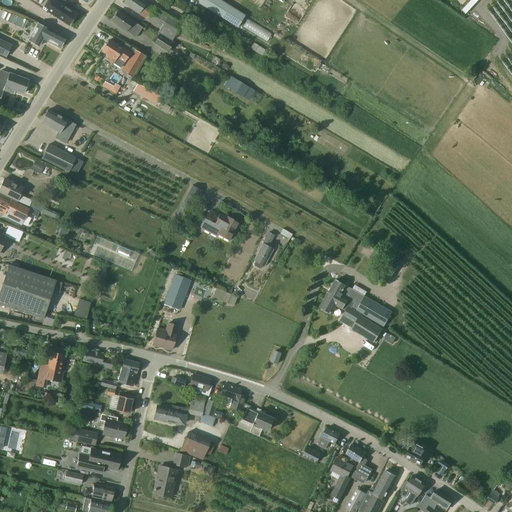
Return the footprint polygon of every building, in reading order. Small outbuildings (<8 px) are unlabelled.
[(76,14),(54,0),(53,0),(46,11),(69,26),(76,14)] [(149,16),(153,9),(140,0),(125,0),(123,4),(138,14),(145,18),(147,14),(149,16)] [(181,0),(160,0),(168,5),(169,3),(182,11),(187,3),(181,0)] [(245,15),(220,0),(200,0),(198,3),(237,28),(245,15)] [(154,7),(153,9),(149,16),(163,24),(158,32),(172,41),(179,30),(186,34),(189,29),(182,24),(154,7)] [(111,21),(126,31),(135,38),(142,28),(133,22),(118,11),(111,21)] [(12,15),(9,22),(23,28),(26,21),(12,15)] [(267,41),(272,33),(247,18),(242,26),(267,41)] [(59,48),(66,37),(65,37),(48,28),(47,29),(37,24),(37,25),(29,40),(28,39),(28,40),(39,46),(39,45),(43,39),(59,47),(59,48)] [(186,36),(196,42),(201,35),(191,29),(186,36)] [(153,44),(168,53),(174,43),(160,34),(153,44)] [(109,40),(102,51),(108,56),(106,59),(113,63),(120,68),(130,54),(132,55),(135,51),(124,44),(122,49),(109,40)] [(273,55),(253,43),(250,49),(262,56),(263,55),(271,60),(273,55)] [(123,71),(132,77),(145,57),(135,51),(132,55),(123,71)] [(111,78),(106,75),(100,86),(114,94),(123,78),(114,72),(111,78)] [(28,80),(10,73),(3,90),(13,94),(14,90),(23,94),(28,80)] [(102,80),(96,76),(92,81),(99,85),(102,80)] [(255,91),(229,76),(224,86),(249,101),(255,91)] [(135,84),(131,93),(158,104),(162,94),(135,84)] [(75,125),(48,110),(41,122),(58,132),(55,138),(65,143),(75,125)] [(42,159),(41,159),(51,164),(58,150),(49,145),(42,159)] [(40,162),(35,172),(40,174),(45,165),(40,162)] [(29,207),(31,201),(20,195),(23,188),(4,179),(0,186),(0,192),(17,201),(29,207)] [(192,185),(182,202),(193,208),(202,191),(192,185)] [(35,216),(35,215),(37,216),(39,213),(31,209),(29,209),(11,200),(9,202),(0,197),(0,212),(3,214),(2,216),(21,225),(27,212),(35,216)] [(43,205),(32,199),(31,201),(29,207),(40,212),(43,205)] [(174,227),(184,210),(180,208),(170,225),(174,227)] [(221,213),(215,224),(204,218),(199,228),(217,237),(218,235),(229,241),(238,223),(221,213)] [(64,239),(69,227),(62,224),(58,236),(64,239)] [(292,235),(282,229),(279,234),(289,240),(292,235)] [(263,265),(264,266),(273,249),(268,247),(274,235),(268,232),(263,244),(254,261),(255,261),(254,264),(254,267),(259,269),(261,268),(263,265)] [(61,261),(61,252),(49,252),(49,261),(61,261)] [(0,289),(0,304),(43,319),(56,281),(8,265),(0,289)] [(163,305),(179,311),(191,281),(186,279),(187,276),(177,272),(176,274),(175,274),(163,305)] [(336,280),(329,293),(338,298),(339,298),(340,298),(342,294),(347,297),(346,298),(348,300),(349,299),(356,303),(353,308),(357,310),(356,311),(384,327),(392,313),(364,296),(367,292),(355,285),(353,289),(336,280)] [(213,287),(209,295),(233,306),(237,298),(213,287)] [(329,293),(320,307),(331,314),(336,305),(342,309),(343,307),(346,309),(343,316),(355,323),(360,315),(351,310),(355,303),(348,300),(346,298),(347,297),(342,294),(340,298),(339,298),(338,298),(329,293)] [(78,299),(73,314),(83,318),(88,303),(78,299)] [(374,343),(383,329),(360,315),(355,323),(351,329),(374,343)] [(152,345),(172,350),(176,333),(178,326),(167,323),(165,331),(157,328),(152,345)] [(392,344),(396,339),(390,335),(390,336),(387,334),(384,339),(387,341),(392,344)] [(93,365),(111,369),(113,361),(102,359),(103,354),(85,350),(82,361),(93,363),(93,365)] [(270,362),(278,365),(282,353),(274,351),(270,362)] [(61,380),(63,371),(60,371),(63,355),(50,353),(47,367),(40,366),(36,385),(35,392),(39,393),(41,386),(44,387),(46,377),(61,380)] [(139,363),(124,359),(118,380),(118,382),(133,386),(139,363)] [(194,375),(191,385),(194,386),(192,391),(200,394),(208,396),(212,386),(209,385),(210,380),(194,375)] [(174,384),(183,387),(186,380),(177,377),(174,384)] [(100,386),(115,390),(117,381),(113,380),(112,382),(101,379),(100,386)] [(230,408),(240,412),(245,397),(239,395),(241,390),(224,384),(221,395),(233,399),(230,408)] [(115,410),(129,413),(132,399),(119,396),(115,410)] [(191,396),(189,409),(187,414),(201,417),(205,399),(191,396)] [(203,413),(211,416),(220,420),(221,417),(222,413),(214,411),(217,403),(207,400),(203,413)] [(82,408),(100,412),(101,406),(83,401),(82,408)] [(179,425),(183,408),(171,406),(171,409),(157,406),(154,419),(179,425)] [(273,418),(258,412),(245,406),(243,408),(246,409),(241,419),(240,418),(236,427),(250,432),(250,433),(259,437),(262,428),(267,430),(273,418)] [(200,422),(212,426),(215,419),(203,414),(200,422)] [(129,424),(116,421),(117,418),(101,415),(100,420),(104,421),(101,435),(126,440),(129,424)] [(326,449),(330,441),(335,444),(340,434),(327,427),(318,445),(326,449)] [(98,433),(77,428),(76,430),(71,429),(71,431),(68,430),(66,439),(74,441),(95,446),(98,433)] [(202,461),(205,453),(210,456),(214,446),(209,444),(211,441),(188,432),(179,451),(202,461)] [(405,457),(420,465),(429,451),(413,442),(405,457)] [(352,445),(346,454),(359,462),(354,470),(355,471),(352,477),(364,483),(367,477),(368,478),(372,470),(365,466),(367,460),(362,457),(365,453),(352,445)] [(221,446),(218,451),(220,452),(223,454),(226,455),(228,450),(221,446)] [(322,454),(307,447),(303,456),(317,463),(322,454)] [(76,468),(101,474),(103,468),(117,471),(120,455),(91,448),(89,454),(80,452),(76,468)] [(175,453),(172,465),(186,468),(186,466),(188,467),(190,457),(188,457),(189,456),(175,453)] [(340,500),(351,479),(347,477),(353,466),(338,458),(332,470),(341,475),(331,495),(340,500)] [(444,463),(437,473),(442,476),(449,466),(444,463)] [(153,493),(171,498),(175,483),(178,470),(159,466),(153,493)] [(83,475),(66,471),(64,481),(81,485),(83,475)] [(384,499),(396,477),(386,471),(374,494),(368,491),(366,494),(367,494),(359,508),(360,508),(367,511),(377,511),(384,499)] [(400,491),(399,494),(405,498),(405,499),(412,503),(417,495),(418,496),(426,484),(413,476),(409,482),(407,481),(404,486),(400,491)] [(114,489),(94,484),(91,497),(111,501),(114,489)] [(367,494),(366,494),(356,488),(345,509),(349,511),(356,511),(359,508),(367,494)] [(436,490),(431,499),(429,500),(436,505),(437,503),(446,509),(452,500),(436,490)] [(499,498),(492,493),(492,492),(487,500),(494,505),(499,498)] [(429,500),(431,499),(426,495),(418,508),(423,511),(437,511),(433,509),(436,505),(429,500)] [(108,511),(110,504),(91,500),(85,498),(82,511),(85,511),(108,511)] [(74,511),(77,505),(67,502),(66,505),(60,503),(59,508),(65,510),(72,511),(74,511)]
